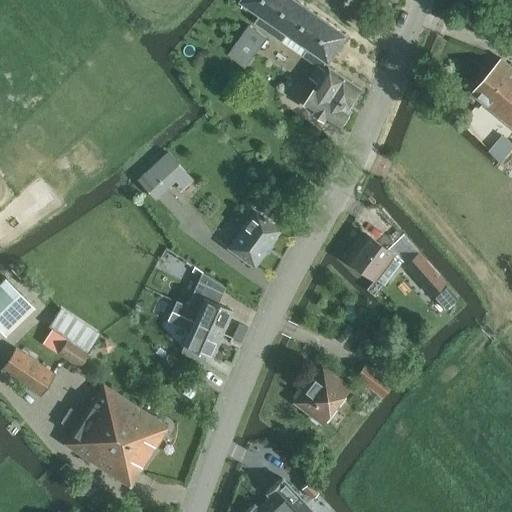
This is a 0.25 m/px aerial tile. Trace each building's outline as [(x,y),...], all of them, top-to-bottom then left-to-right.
[(244,0),(246,1),(262,12),(256,21),(315,62),(318,58),(325,62),(327,58),(330,59),(347,34),(298,0),(244,0)] [(229,55),(245,66),(266,37),(250,25),(229,55)] [(319,82),(319,83),(305,103),(339,126),(341,124),(345,123),(350,116),(349,111),(351,109),(348,107),(361,87),(331,66),(333,62),(330,59),(327,58),(325,62),(318,58),(315,62),(318,65),(310,76),(319,82)] [(472,92),(511,125),(511,66),(501,58),(472,92)] [(166,151),(137,179),(155,198),(174,180),(182,188),(192,179),(166,151)] [(265,202),(278,212),(283,205),(270,195),(265,202)] [(228,247),(252,264),(254,266),(280,229),(278,228),(254,211),(228,247)] [(345,258),(373,279),(392,254),(364,233),(345,258)] [(405,264),(431,294),(444,282),(418,252),(405,264)] [(15,265),(8,272),(23,289),(30,283),(15,265)] [(176,301),(172,310),(221,332),(231,309),(217,303),(221,292),(224,287),(202,273),(187,306),(176,301)] [(0,330),(5,335),(33,305),(6,278),(0,283),(0,330)] [(157,292),(144,287),(133,311),(146,316),(157,292)] [(46,344),(59,352),(80,366),(90,351),(101,334),(61,307),(48,326),(54,330),(46,344)] [(221,332),(172,310),(168,319),(189,329),(183,343),(196,349),(195,350),(197,351),(198,350),(210,355),(221,332)] [(408,349),(397,340),(390,349),(401,358),(408,349)] [(0,369),(39,396),(55,373),(16,346),(0,369)] [(356,376),(381,396),(391,383),(365,363),(356,376)] [(293,402),(321,423),(349,386),(321,365),(293,402)] [(63,422),(65,423),(63,425),(65,427),(67,425),(73,429),(64,443),(129,485),(168,426),(102,384),(82,415),(71,408),(63,422)] [(182,392),(189,397),(194,391),(187,385),(182,392)] [(59,468),(67,476),(73,470),(66,462),(59,468)] [(269,496),(263,502),(272,511),(313,511),(281,477),(265,492),(269,496)] [(309,481),(302,488),(311,498),(315,495),(318,492),(319,491),(311,484),(309,481)] [(272,511),(263,502),(257,508),(253,503),(243,511),(272,511)]
